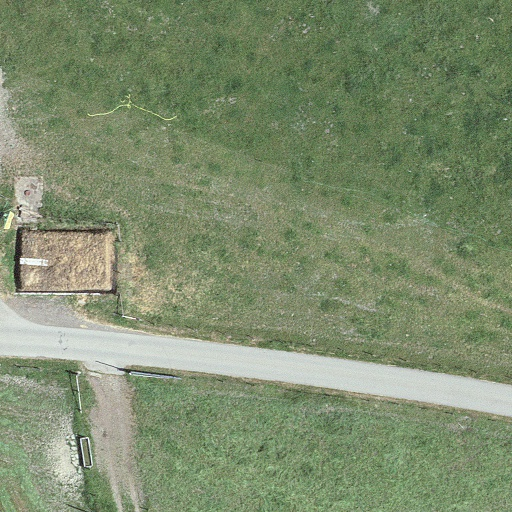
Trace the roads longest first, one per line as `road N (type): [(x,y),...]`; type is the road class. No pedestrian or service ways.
road 1 (unclassified): [(0,339),(193,349),(511,393)]
road 2 (track): [(97,344),(152,511)]
